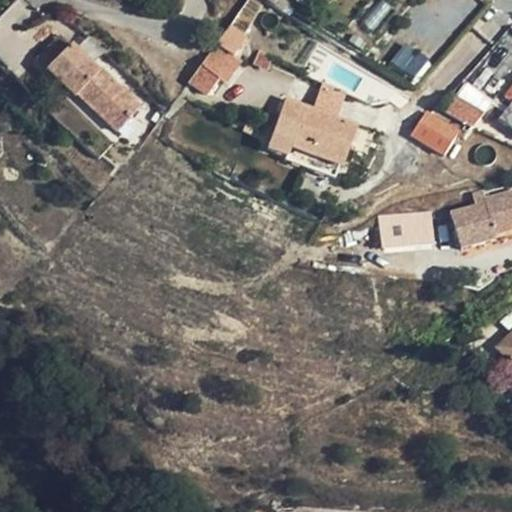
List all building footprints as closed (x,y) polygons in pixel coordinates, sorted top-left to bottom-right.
[(248,38),(232,27),(219,46),(235,57),(248,38)] [(46,77),(72,51),(61,40),(36,67),(46,77)] [(390,63),(414,82),(430,60),(406,42),(390,63)] [(216,46),(190,83),(207,95),(219,78),(227,83),(241,63),(216,46)] [(98,75),(72,51),(46,77),(75,104),(78,100),(116,137),(140,112),(100,73),(98,75)] [(316,111),(337,118),(346,92),(325,85),(316,111)] [(511,94),(508,100),(511,103),(511,107),(500,124),(511,132),(511,94)] [(459,99),(449,112),(473,132),(483,119),(459,99)] [(353,148),(360,127),(337,118),(316,111),(286,101),(270,148),(289,154),(288,161),(338,177),(342,164),(347,165),(353,148)] [(446,158),(459,136),(426,116),(413,138),(446,158)] [(511,132),(500,124),(497,128),(511,138),(511,132)] [(376,133),(360,127),(353,148),(370,154),(376,133)] [(511,197),(488,207),(480,210),(479,209),(469,211),(446,221),(461,260),(496,247),(495,242),(511,234),(511,197)] [(480,210),(488,207),(485,198),(466,205),(469,211),(479,209),(480,210)] [(487,341),(484,330),(461,338),(465,349),(487,341)] [(511,341),(498,353),(511,367),(511,341)]
